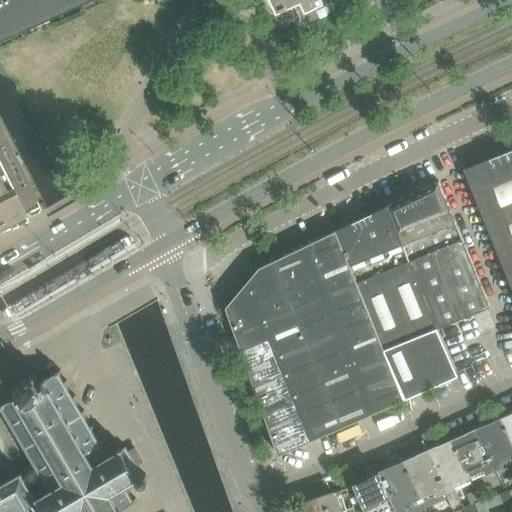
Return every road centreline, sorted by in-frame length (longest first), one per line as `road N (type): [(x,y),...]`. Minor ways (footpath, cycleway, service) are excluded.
road 1 (tertiary): [(511,0),(385,57),(139,192)]
road 2 (tertiary): [(165,246),(511,70)]
road 3 (residential): [(260,500),(511,397)]
road 4 (residential): [(260,500),(165,246)]
road 5 (tertiary): [(0,336),(165,246)]
road 6 (tertiary): [(139,192),(0,274)]
